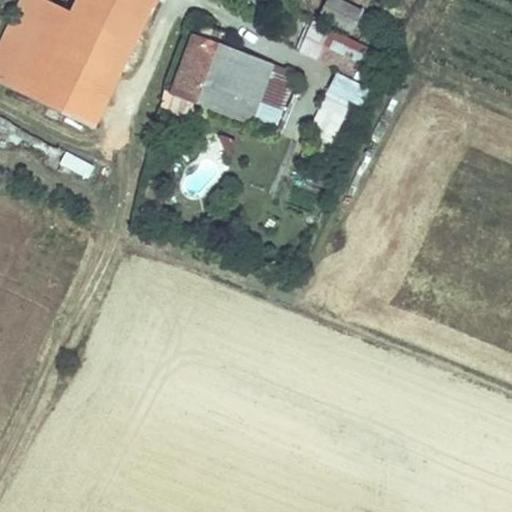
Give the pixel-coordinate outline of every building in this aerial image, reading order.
[(27,44),(8,85),(22,92),(61,9),(41,0),(24,0),(8,35),(27,44)] [(102,0),(80,0),(74,15),(110,33),(101,53),(123,64),(145,20),(102,0)] [(102,0),(145,20),(154,0),(102,0)] [(337,0),(329,0),(323,14),(352,28),(360,12),(337,0)] [(61,9),(22,92),(34,98),(52,61),(74,15),(61,9)] [(52,61),(111,89),(123,64),(101,53),(110,33),(74,15),(52,61)] [(333,31),(327,44),(364,61),(370,49),(333,31)] [(8,35),(0,52),(0,81),(8,85),(27,44),(8,35)] [(200,101),(220,47),(195,37),(175,93),(200,101)] [(364,61),(327,44),(321,55),(359,73),(364,61)] [(175,93),(159,136),(208,158),(220,132),(239,140),(246,122),(263,128),(285,74),(220,47),(200,101),(175,93)] [(52,61),(34,98),(93,126),(111,89),(52,61)] [(335,75),(313,127),(336,137),(349,105),(362,111),(370,90),(335,75)]
